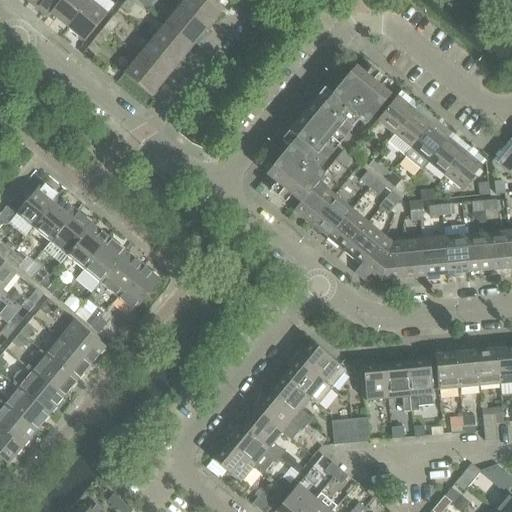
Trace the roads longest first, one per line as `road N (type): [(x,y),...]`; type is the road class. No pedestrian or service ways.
road 1 (residential): [(205,178),(363,1),(502,117),(511,107)]
road 2 (residential): [(231,511),(169,459),(317,282)]
road 3 (residential): [(511,305),(362,319),(317,282)]
road 4 (residential): [(143,126),(248,0)]
road 5 (residential): [(143,126),(18,31)]
road 6 (residential): [(317,282),(205,178)]
